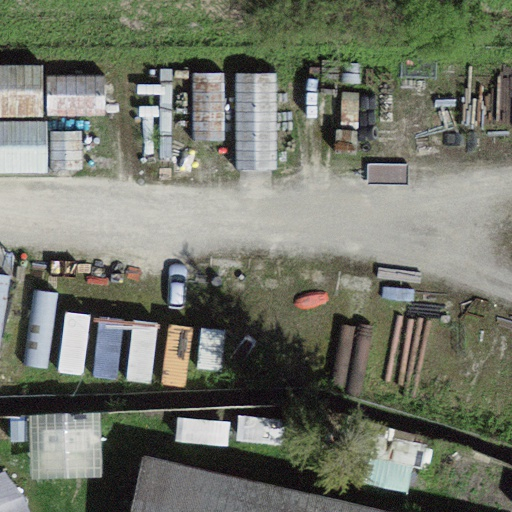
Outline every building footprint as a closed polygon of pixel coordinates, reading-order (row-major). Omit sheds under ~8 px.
[(0,63),(0,115),(42,115),(42,63),(0,63)] [(192,140),(224,140),(223,73),(191,72),(192,140)] [(276,169),(276,72),(234,73),(235,169),(276,169)] [(47,115),(104,115),(104,74),(46,74),(47,115)] [(0,172),(46,172),(46,120),(0,120),(0,172)] [(80,121),(49,121),(49,160),(81,159),(80,121)] [(0,347),(9,275),(0,273),(0,347)] [(58,292),(33,289),(23,364),(47,367),(58,292)] [(46,405),(48,454),(110,451),(107,402),(46,405)] [(0,511),(39,511),(27,460),(0,466),(0,511)] [(366,511),(144,461),(132,511),(366,511)]
